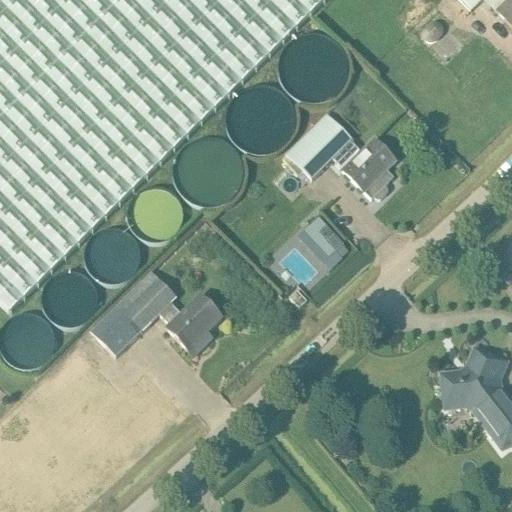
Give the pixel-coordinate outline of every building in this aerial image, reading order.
[(0,0),(0,307),(9,316),(325,0),(0,0)] [(508,0),(495,13),(511,30),(511,0),(456,0),(470,14),(484,0),(508,0)] [(383,177),(396,165),(374,143),(361,155),(350,145),(352,143),(326,117),(284,157),(299,173),(310,185),(338,157),(348,168),(342,174),(371,203),(374,200),(377,203),(381,203),(387,197),(387,193),(385,190),(390,185),(383,177)] [(323,218),(303,237),(328,264),(348,246),(323,218)] [(90,336),(115,362),(159,319),(169,329),(166,332),(193,360),(212,341),(207,336),(222,321),(200,299),(181,318),(171,307),(177,301),(152,276),(90,336)] [(472,413),(502,453),(511,448),(511,408),(500,392),(499,384),(506,366),(474,353),(467,370),(460,375),(441,378),(446,413),(465,410),(472,413)]
